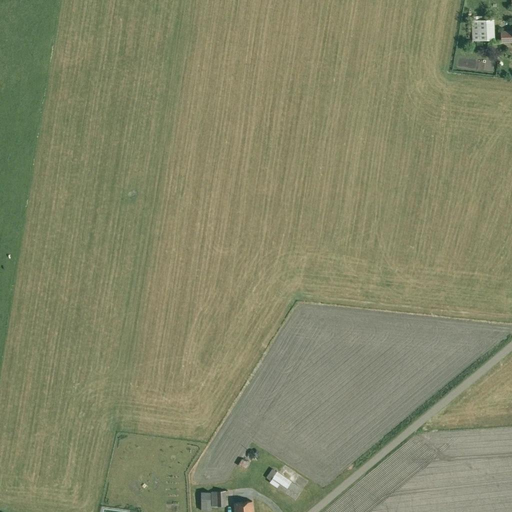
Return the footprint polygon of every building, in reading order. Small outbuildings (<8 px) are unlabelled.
[(511,42),(511,30),(500,31),(501,43),(511,42)] [(238,465),(245,469),(249,462),(242,458),(238,465)] [(269,482),(295,499),(302,488),(272,468),(266,477),(270,480),(269,482)] [(200,492),(201,511),(211,510),(211,507),(226,506),(225,490),(210,491),(200,492)] [(234,502),(234,511),(253,511),(252,501),(234,502)]
